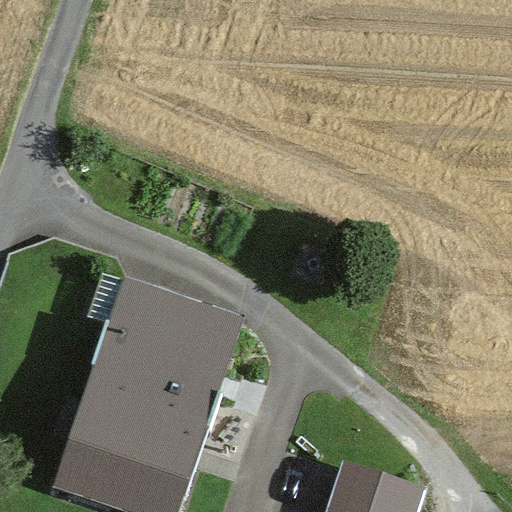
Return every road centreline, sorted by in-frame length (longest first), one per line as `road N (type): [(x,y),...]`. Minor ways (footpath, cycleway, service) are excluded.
road 1 (unknown): [(244,511),(293,371),(320,361),(399,409),(485,511)]
road 2 (residential): [(0,228),(76,0)]
